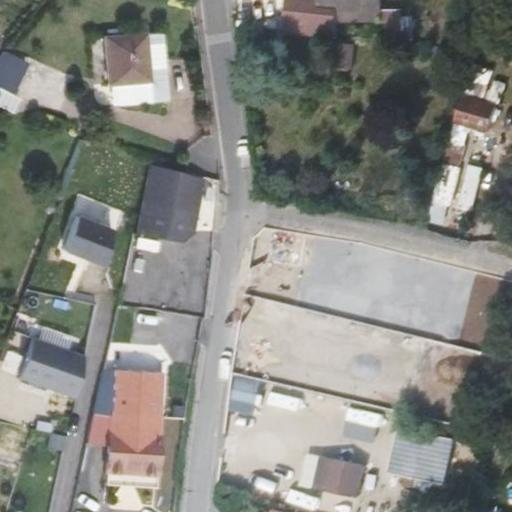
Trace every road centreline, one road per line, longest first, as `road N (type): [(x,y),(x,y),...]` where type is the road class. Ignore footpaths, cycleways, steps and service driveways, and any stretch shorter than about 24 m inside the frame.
road 1 (residential): [(201,511),(242,212),(216,0)]
road 2 (unknown): [(65,511),(112,297)]
